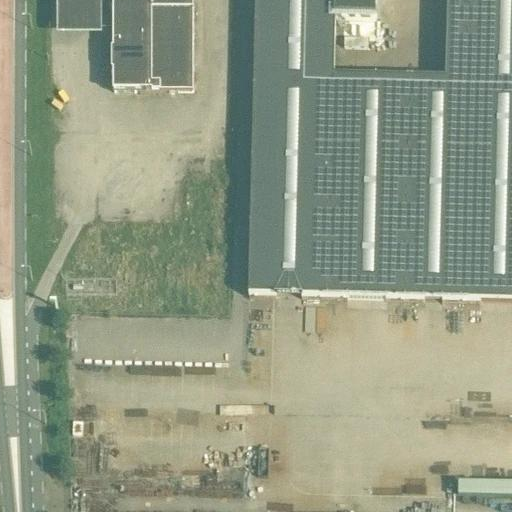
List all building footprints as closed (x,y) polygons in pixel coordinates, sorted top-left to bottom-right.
[(102,39),(101,0),(57,0),(57,39),(102,39)] [(143,11),(142,0),(114,0),(114,97),(151,97),(151,86),(141,86),(143,11)] [(142,0),(143,11),(194,12),(193,0),(142,0)] [(376,25),(376,0),(256,0),(249,302),(511,308),(511,0),(448,0),(446,86),(335,83),(336,24),(376,25)] [(194,97),(194,12),(143,11),(141,86),(151,86),(151,97),(194,97)] [(194,290),(194,301),(220,302),(221,291),(194,290)] [(246,330),(265,329),(264,304),(245,305),(246,330)] [(66,314),(66,338),(83,338),(83,315),(66,314)] [(258,446),(259,424),(251,424),(250,446),(258,446)] [(459,465),(459,456),(434,455),(434,464),(459,465)]
